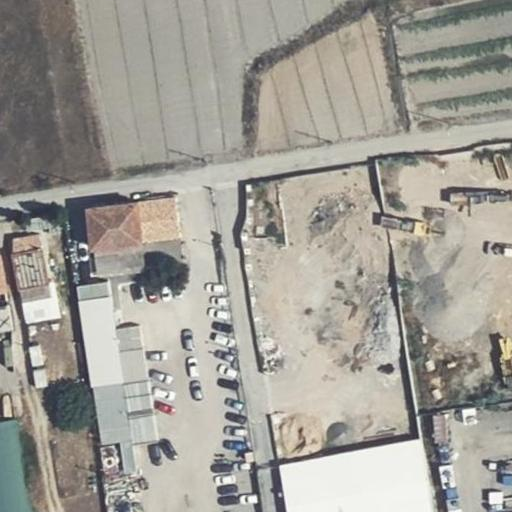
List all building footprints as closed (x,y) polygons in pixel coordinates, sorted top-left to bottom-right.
[(165,198),(139,200),(143,240),(169,237),(165,198)] [(143,240),(139,200),(90,204),(94,245),(143,240)] [(59,221),(57,209),(29,214),(31,226),(59,221)] [(14,253),(40,249),(37,235),(14,239),(14,253)] [(42,248),(40,249),(14,253),(20,285),(48,279),(42,248)] [(114,293),(82,298),(105,445),(162,436),(147,341),(122,345),(114,293)] [(0,511),(31,511),(20,417),(0,419),(0,511)] [(291,511),(437,511),(423,435),(282,461),(291,511)]
